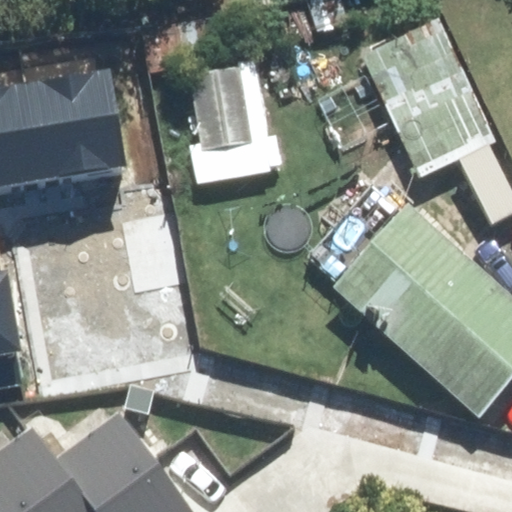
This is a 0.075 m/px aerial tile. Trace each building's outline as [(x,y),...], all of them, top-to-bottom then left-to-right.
[(210,63),(202,25),(138,40),(147,77),(210,63)] [(437,26),(359,61),(414,182),(492,147),(437,26)] [(0,90),(0,182),(127,160),(111,70),(0,90)] [(262,70),(179,83),(195,188),(277,175),(262,70)] [(511,305),(414,213),(336,296),(474,427),(511,386),(511,305)] [(0,385),(20,383),(3,276),(0,276),(0,385)] [(185,511),(114,414),(51,459),(89,511),(185,511)] [(27,425),(0,444),(0,511),(89,511),(51,459),(27,425)]
